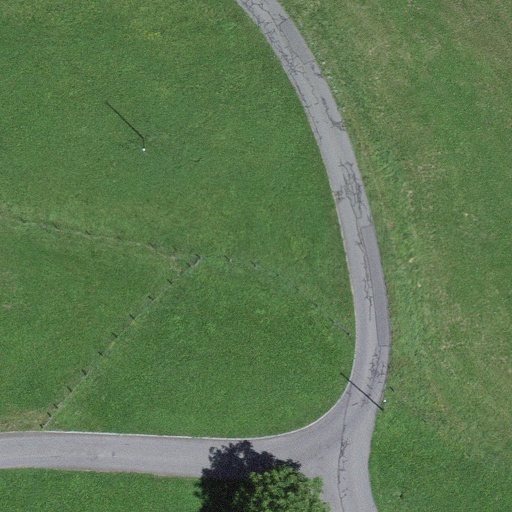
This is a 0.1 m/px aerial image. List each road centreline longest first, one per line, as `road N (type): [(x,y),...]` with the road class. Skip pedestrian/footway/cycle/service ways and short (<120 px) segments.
road 1 (residential): [(333,464),(368,376),(369,295),(322,109),(257,0)]
road 2 (residential): [(0,451),(333,464)]
